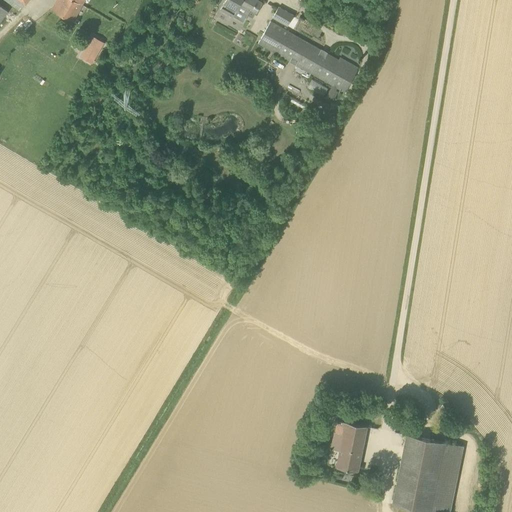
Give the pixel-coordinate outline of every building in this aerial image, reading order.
[(56,0),(52,9),(73,21),(84,0),(56,0)] [(263,3),(257,0),(225,0),(220,9),(233,17),(240,4),(257,13),(263,3)] [(293,15),(278,7),(272,18),(288,26),(293,15)] [(346,92),(358,71),(271,21),(258,43),(346,92)] [(80,56),(92,63),(104,42),(92,35),(80,56)] [(266,74),(276,79),(279,73),(268,68),(266,74)] [(332,439),(330,448),(341,450),(337,467),(358,471),(367,426),(346,422),(343,441),(332,439)] [(446,442),(407,434),(393,504),(432,511),(446,442)]
